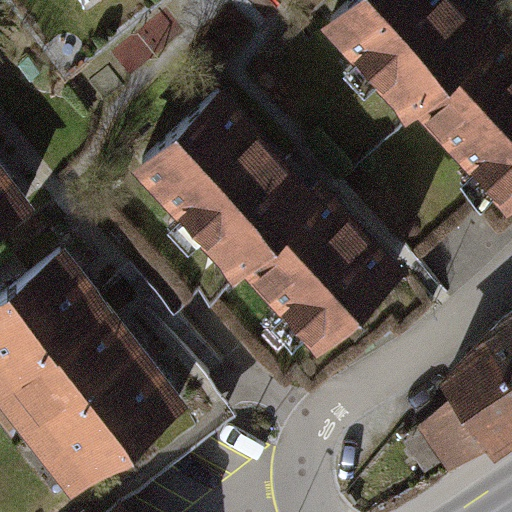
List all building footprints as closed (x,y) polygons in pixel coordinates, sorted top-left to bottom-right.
[(450,0),(337,0),(310,24),(399,125),(411,115),(492,207),(511,189),(511,39),(490,14),(475,28),(450,0)] [(217,92),(125,171),(230,291),(242,281),(307,355),(402,272),(321,180),(306,194),(217,92)] [(0,237),(32,214),(0,169),(0,237)] [(0,291),(0,377),(101,302),(59,247),(0,291)] [(0,377),(0,409),(25,442),(141,355),(101,302),(0,377)] [(511,302),(480,331),(485,337),(511,376),(511,302)] [(511,376),(485,337),(443,380),(450,390),(416,414),(448,459),(482,436),(492,452),(511,438),(511,376)] [(25,442),(69,499),(184,412),(141,355),(25,442)]
